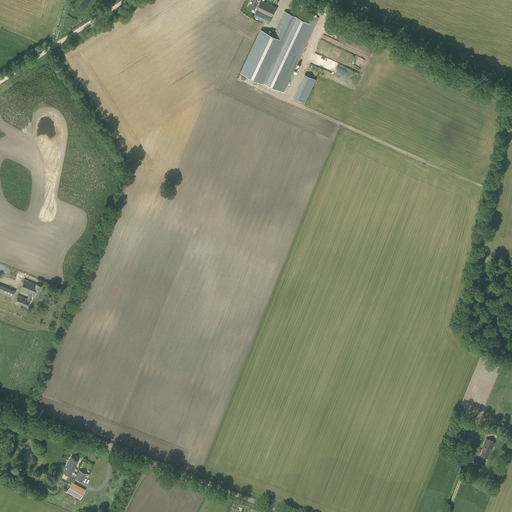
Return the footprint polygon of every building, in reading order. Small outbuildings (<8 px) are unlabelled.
[(256,7),(259,0),(251,0),(250,0),(248,6),(255,9),(256,6),(256,7)] [(260,0),(259,0),(256,7),(258,7),(254,16),(269,23),(277,7),(260,0)] [(273,30),(270,34),(260,29),(240,72),(283,92),(318,18),(308,13),(305,20),(284,11),(275,31),(273,30)] [(305,102),(316,79),(304,74),(294,97),(305,102)] [(37,284),(25,279),(20,289),(30,293),(27,299),(18,295),(15,303),(28,308),(33,295),(37,297),(42,285),(37,283),(37,284)] [(0,292),(12,297),(15,290),(0,284),(0,292)] [(468,435),(473,421),(459,416),(454,428),(460,431),(460,432),(468,435)] [(492,449),(495,442),(486,439),(484,445),(485,446),(481,455),(488,457),(491,448),(492,449)] [(71,476),(79,460),(71,457),(64,472),(71,476)] [(82,482),(86,474),(79,470),(75,478),(82,482)] [(80,499),(85,489),(72,482),(66,492),(80,499)]
